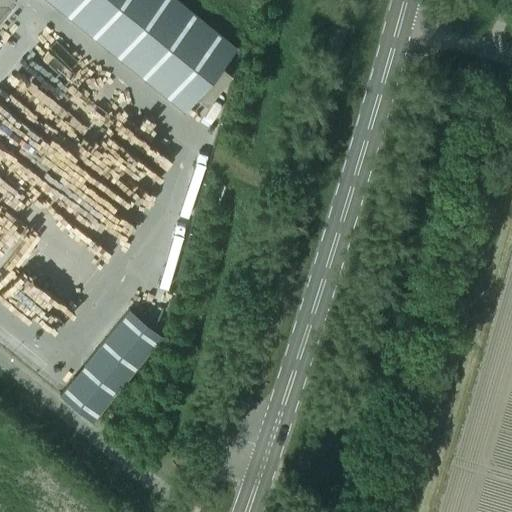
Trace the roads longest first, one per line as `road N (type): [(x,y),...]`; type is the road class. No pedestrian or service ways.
road 1 (primary): [(267,451),(405,0)]
road 2 (unclassified): [(185,511),(216,433),(267,451)]
